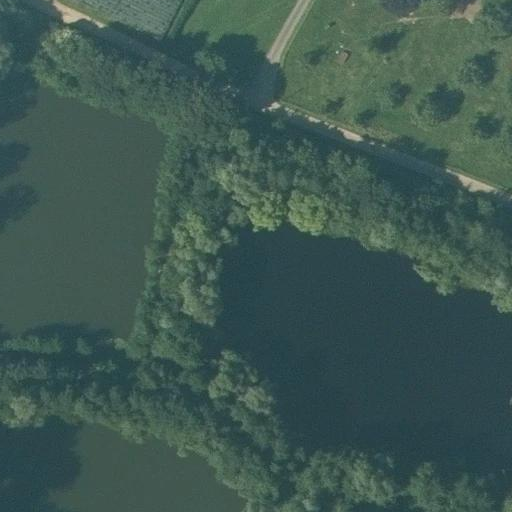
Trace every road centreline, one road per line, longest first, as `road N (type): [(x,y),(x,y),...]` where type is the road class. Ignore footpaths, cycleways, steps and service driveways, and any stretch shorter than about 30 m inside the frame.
road 1 (residential): [(511,202),(205,79),(42,0)]
road 2 (unknown): [(384,151),(489,0)]
